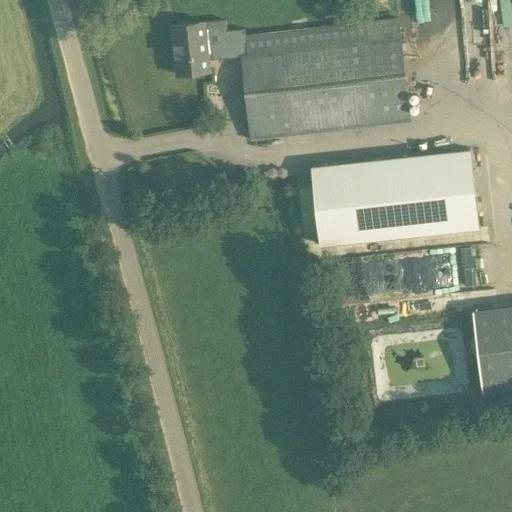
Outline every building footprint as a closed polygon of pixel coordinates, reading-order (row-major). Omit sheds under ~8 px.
[(501,27),(501,9),(468,10),(468,28),(501,27)] [(274,108),(275,112),(434,93),(425,14),(266,32),(274,108)] [(209,59),(247,54),(244,28),(226,30),(225,19),(204,21),(204,20),(170,24),(176,74),(210,70),(209,59)] [(483,66),(481,54),(468,56),(470,68),(483,66)] [(471,148),(311,165),(320,244),(479,227),(471,148)] [(290,194),(309,193),(308,172),(290,173),(290,194)] [(511,305),(473,310),(483,389),(511,385),(511,305)] [(438,356),(396,358),(398,395),(440,393),(438,356)]
